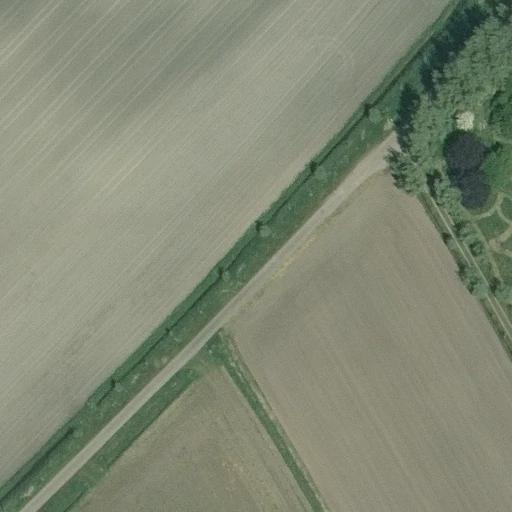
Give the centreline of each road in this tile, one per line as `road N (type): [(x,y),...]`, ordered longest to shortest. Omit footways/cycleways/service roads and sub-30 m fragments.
road 1 (unclassified): [(45,511),(118,447),(397,135)]
road 2 (track): [(511,1),(397,135)]
